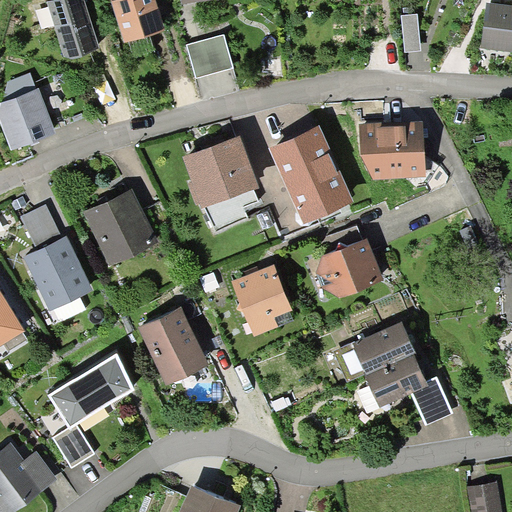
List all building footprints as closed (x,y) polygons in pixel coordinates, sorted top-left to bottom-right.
[(69,57),(96,46),(81,0),(49,0),(45,2),(62,55),(69,57)] [(114,0),(127,39),(170,26),(161,0),(114,0)] [(511,8),(486,6),(481,47),(511,50),(511,8)] [(0,106),(0,116),(12,147),(49,132),(33,90),(1,103),(0,106)] [(511,141),(511,120),(497,122),(499,143),(511,141)] [(419,125),(359,129),(360,153),(368,169),(385,168),(385,174),(403,173),(403,161),(420,160),(419,125)] [(234,138),(186,156),(203,202),(251,184),(234,138)] [(341,193),(317,140),(283,155),(308,209),(341,193)] [(151,243),(126,193),(86,212),(111,262),(113,261),(112,260),(148,242),(149,244),(151,243)] [(317,240),(323,255),(334,251),(337,243),(345,246),(361,240),(355,225),(317,240)] [(89,286),(65,237),(28,255),(51,304),(89,286)] [(334,251),(323,255),(339,294),(376,280),(365,253),(361,240),(345,246),(337,243),(334,251)] [(287,306),(272,268),(232,284),(239,300),(235,308),(243,311),(247,321),(248,321),(253,333),(275,324),(271,312),(287,306)] [(175,309),(140,326),(162,371),(198,354),(182,322),(199,314),(184,283),(166,291),(175,309)] [(0,341),(23,328),(0,290),(0,341)] [(511,355),(511,340),(501,319),(489,324),(507,358),(511,355)] [(365,371),(366,373),(410,353),(412,352),(399,324),(354,344),(361,362),(359,367),(364,369),(365,371)] [(377,402),(420,383),(423,382),(410,353),(366,373),(364,373),(366,378),(364,383),(369,385),(359,390),(357,396),(363,408),(369,411),(379,406),(377,402)] [(129,382),(114,357),(56,393),(72,418),(129,382)] [(433,377),(423,382),(420,383),(422,386),(424,392),(433,413),(435,416),(448,410),(433,377)] [(421,419),(433,413),(424,392),(411,398),(421,419)] [(0,500),(8,511),(38,488),(6,446),(0,450),(0,500)] [(230,511),(234,504),(192,486),(180,511),(230,511)] [(474,511),(495,511),(491,488),(471,491),(474,511)]
